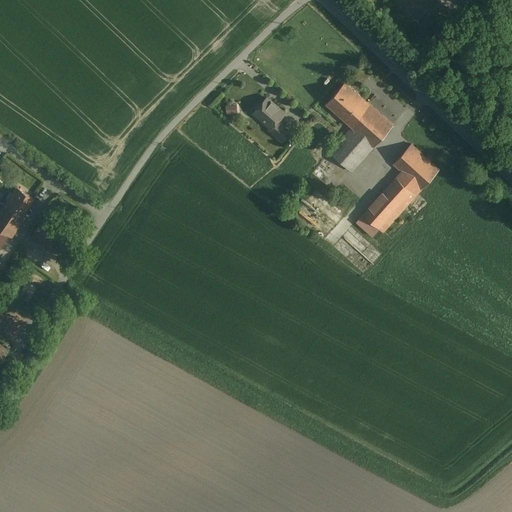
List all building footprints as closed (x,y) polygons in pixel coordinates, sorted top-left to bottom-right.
[(348,124),(368,102),(345,82),(326,104),(348,124)] [(278,121),(285,113),(268,97),(261,105),(259,105),(255,108),(256,111),(255,112),(271,127),(272,128),(278,121)] [(393,125),(368,102),(348,124),(353,128),(373,146),(374,147),(393,125)] [(225,104),(226,113),(238,112),(237,103),(225,104)] [(290,132),(278,121),(272,128),(271,127),(269,130),(282,142),(290,132)] [(373,146),(353,128),(331,153),(352,171),(373,146)] [(434,166),(404,140),(385,160),(392,166),(415,187),(434,166)] [(415,187),(392,166),(352,211),(374,232),(415,187)] [(35,197),(18,186),(0,212),(0,227),(11,234),(13,236),(16,232),(13,231),(35,197)] [(30,236),(49,249),(61,233),(42,219),(30,236)] [(0,251),(11,234),(0,227),(0,251)] [(0,355),(9,342),(0,335),(0,355)]
